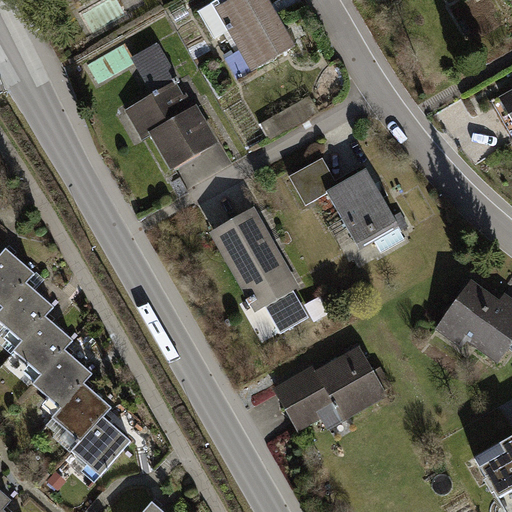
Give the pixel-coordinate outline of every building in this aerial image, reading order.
[(233,0),(218,9),(251,68),(289,47),(262,0),(233,0)] [(241,82),(252,76),(241,54),(229,60),(241,82)] [(140,114),(186,195),(207,181),(231,167),(187,88),(140,114)] [(362,254),(402,234),(373,177),(333,198),(362,254)] [(218,239),(269,325),(311,300),(259,214),(218,239)] [(42,280),(15,255),(0,271),(0,305),(11,315),(42,280)] [(62,313),(34,289),(3,324),(31,349),(62,313)] [(511,308),(479,290),(452,336),(511,370),(511,308)] [(83,346),(55,321),(24,357),(52,381),(83,346)] [(369,350),(281,396),(312,454),(399,408),(369,350)] [(102,381),(74,356),(43,392),(70,416),(102,381)] [(121,416),(93,391),(62,427),(89,451),(121,416)] [(139,451),(111,427),(80,462),(108,487),(139,451)] [(511,511),(511,438),(477,459),(508,511),(511,511)] [(11,496),(0,486),(0,508),(3,505),(11,496)]
